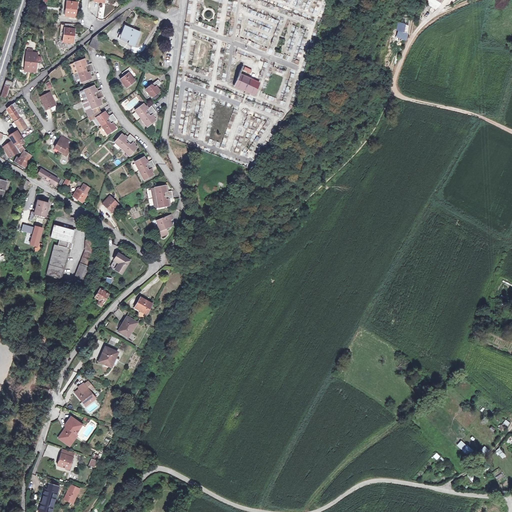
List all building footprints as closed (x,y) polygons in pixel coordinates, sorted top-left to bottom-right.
[(76,17),(78,4),(67,2),(65,16),(76,17)] [(398,36),(405,39),(408,29),(410,18),(407,18),(405,23),(401,22),(398,32),(399,33),(398,36)] [(76,24),(66,24),(63,42),(63,57),(72,49),(73,39),(74,33),(75,33),(76,24)] [(135,47),(141,32),(124,26),(120,37),(129,41),(128,44),(135,47)] [(248,31),(246,35),(265,43),(267,40),(248,31)] [(97,39),(93,37),(90,45),(98,49),(101,41),(97,39)] [(24,72),(35,73),(37,55),(32,54),(32,51),(27,51),(27,54),(26,54),(24,72)] [(78,73),(93,67),(91,63),(89,64),(87,65),(86,63),(85,59),(74,63),(78,73)] [(71,75),(78,73),(74,63),(68,65),(71,75)] [(78,73),(81,83),(91,79),(90,75),(89,73),(92,72),(94,71),(93,67),(78,73)] [(132,71),(130,68),(122,74),(124,77),(120,80),(127,89),(135,82),(129,74),(132,71)] [(78,73),(71,75),(75,85),(81,83),(78,73)] [(236,85),(255,94),(257,89),(260,83),(241,74),(236,85)] [(161,84),(158,80),(147,90),(146,90),(152,99),(160,92),(156,87),(161,84)] [(12,87),(13,83),(7,81),(1,97),(6,99),(10,87),(12,87)] [(84,90),(88,99),(103,94),(102,90),(96,92),(94,86),(84,90)] [(82,102),(88,99),(84,90),(78,92),(82,102)] [(55,105),(49,92),(39,97),(46,110),(55,105)] [(104,97),(103,94),(88,99),(92,109),(97,107),(102,105),(99,100),(104,97)] [(86,111),(92,109),(88,99),(82,102),(86,111)] [(6,111),(14,121),(20,118),(25,115),(26,115),(24,112),(22,113),(19,109),(15,102),(6,111)] [(147,110),(144,105),(135,111),(147,128),(156,121),(152,116),(157,113),(152,106),(147,110)] [(92,120),(96,118),(101,115),(99,111),(94,114),(89,116),(92,120)] [(96,118),(101,126),(115,117),(113,114),(108,117),(104,112),(101,115),(96,118)] [(35,132),(25,115),(20,118),(27,128),(21,132),(21,136),(24,139),(35,132)] [(117,120),(115,117),(101,126),(108,135),(116,129),(112,124),(117,120)] [(20,118),(14,121),(21,132),(27,128),(20,118)] [(20,142),(22,140),(20,136),(17,132),(9,137),(12,140),(12,141),(15,145),(20,142)] [(114,143),(122,150),(133,137),(130,135),(126,139),(121,134),(114,143)] [(74,144),(62,137),(55,148),(67,156),(74,144)] [(136,140),(133,137),(122,150),(130,156),(137,148),(132,144),(136,140)] [(19,151),(18,150),(15,145),(12,141),(3,148),(10,159),(19,151)] [(32,157),(24,152),(23,153),(20,159),(17,163),(26,168),(32,157)] [(139,171),(153,164),(151,160),(147,163),(143,157),(134,162),(139,171)] [(155,167),(153,164),(139,171),(144,181),(154,176),(151,170),(155,167)] [(56,179),(42,170),(41,172),(39,175),(43,178),(43,179),(56,187),(59,182),(56,180),(56,179)] [(21,188),(27,191),(30,183),(26,180),(21,188)] [(156,196),(172,192),(171,189),(166,190),(165,183),(154,186),(156,196)] [(88,195),(86,194),(90,188),(84,184),(82,188),(81,190),(78,189),(74,196),(83,202),(88,195)] [(150,186),(146,187),(148,197),(152,196),(156,196),(154,186),(150,186)] [(156,196),(158,205),(169,203),(167,197),(173,196),(172,192),(156,196)] [(114,199),(110,196),(103,204),(113,213),(119,207),(113,201),(114,199)] [(154,206),(158,205),(156,196),(152,196),(148,197),(150,207),(154,206)] [(31,212),(29,220),(33,221),(34,217),(45,220),(49,205),(38,201),(35,213),(31,212)] [(174,218),(172,214),(157,221),(162,231),(171,227),(169,220),(174,218)] [(43,229),(36,227),(35,229),(23,225),(21,232),(33,235),(30,245),(37,247),(38,244),(43,229)] [(71,250),(77,231),(54,225),(51,238),(59,240),(58,246),(54,245),(46,276),(61,280),(69,249),(71,250)] [(73,284),(72,288),(83,288),(86,281),(92,264),(93,261),(95,254),(95,253),(95,241),(86,240),(85,251),(76,276),(73,284)] [(128,261),(117,253),(113,259),(119,263),(115,269),(120,273),(128,261)] [(102,308),(109,295),(102,291),(100,289),(95,298),(100,301),(97,305),(102,308)] [(134,306),(147,314),(153,304),(142,297),(138,303),(137,302),(134,306)] [(123,324),(118,331),(130,338),(141,321),(131,316),(125,325),(123,324)] [(97,361),(111,367),(117,353),(106,348),(101,359),(98,358),(97,361)] [(86,382),(83,384),(88,392),(91,390),(86,382)] [(88,392),(83,384),(78,387),(80,389),(75,393),(77,397),(79,395),(86,405),(93,399),(88,392)] [(84,406),(86,405),(79,395),(77,397),(84,406)] [(81,426),(70,418),(64,427),(66,429),(59,438),(61,441),(64,440),(69,443),(75,435),(73,434),(76,430),(78,431),(81,426)] [(77,436),(75,435),(69,443),(64,440),(61,441),(59,438),(58,440),(69,448),(77,436)] [(457,446),(469,456),(474,451),(461,440),(457,446)] [(481,450),(485,455),(489,451),(485,446),(481,450)] [(495,453),(504,459),(506,455),(498,449),(495,453)] [(69,468),(74,454),(63,450),(58,466),(70,471),(71,469),(69,468)] [(91,459),(89,466),(95,468),(97,460),(91,459)] [(52,506),(58,488),(50,485),(48,491),(45,490),(38,511),(37,510),(36,511),(52,511),(54,507),(52,506)] [(79,489),(70,486),(64,498),(72,502),(79,489)]
